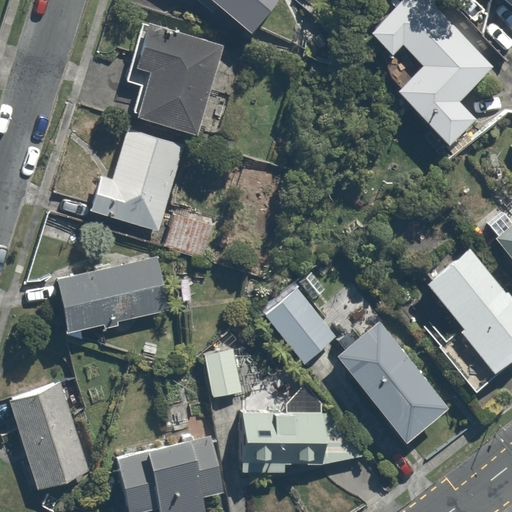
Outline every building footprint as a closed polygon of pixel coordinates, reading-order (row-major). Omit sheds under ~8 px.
[(211,0),(252,33),(279,0),(211,0)] [(479,115),(462,98),(473,87),(480,94),(501,75),(444,14),(437,21),(416,0),(404,0),(373,30),(395,53),(405,43),(424,63),(399,86),(452,141),(479,115)] [(239,43),(144,19),(128,81),(141,84),(133,115),(216,136),(239,43)] [(186,142),(127,123),(111,174),(101,171),(90,205),(158,227),(186,142)] [(511,217),(506,210),(491,221),(511,248),(511,217)] [(217,224),(175,211),(164,245),(206,259),(217,224)] [(511,294),(469,244),(428,279),(467,325),(441,347),(478,390),(511,360),(511,294)] [(56,275),(65,332),(168,315),(159,258),(56,275)] [(336,340),(292,280),(261,303),(305,363),(336,340)] [(453,405),(384,317),(334,356),(403,444),(453,405)] [(241,396),(235,336),(204,339),(210,399),(241,396)] [(62,380),(9,395),(37,488),(89,472),(62,380)] [(240,410),(238,470),(288,472),(289,459),(323,460),(325,412),(240,410)] [(211,511),(207,492),(225,487),(210,430),(113,457),(127,511),(134,511),(158,506),(159,511),(211,511)]
